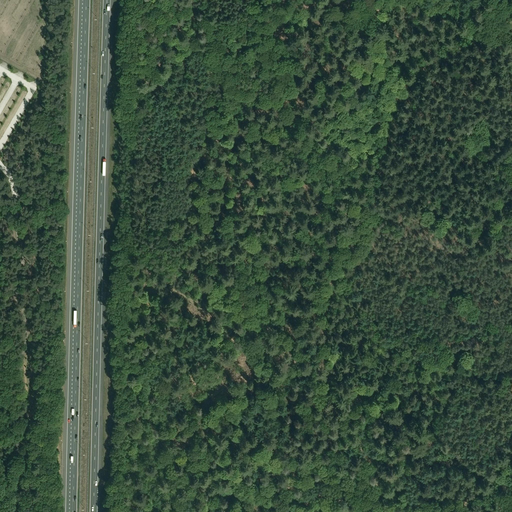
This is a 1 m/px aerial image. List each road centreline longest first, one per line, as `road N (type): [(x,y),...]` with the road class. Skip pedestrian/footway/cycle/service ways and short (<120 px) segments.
road 1 (track): [(169,511),(161,398),(170,350),(162,317),(173,288),(511,484)]
road 2 (motorway): [(86,0),(72,511)]
road 3 (motorway): [(94,511),(107,0)]
road 4 (unclassified): [(0,183),(16,206),(27,403),(0,494)]
